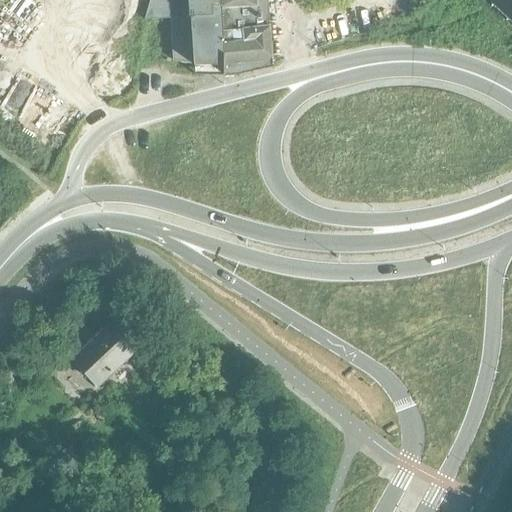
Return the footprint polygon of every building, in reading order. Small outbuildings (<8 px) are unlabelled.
[(149,0),(143,19),(171,18),(210,16),(209,6),(205,6),(204,0),(149,0)] [(271,58),(268,0),(204,0),(205,6),(209,6),(210,16),(171,18),(173,60),(194,62),(194,64),(224,65),(258,62),(271,58)] [(140,345),(139,344),(116,320),(93,341),(75,321),(57,339),(75,358),(73,360),(97,385),(136,349),(140,345)] [(157,356),(143,341),(139,344),(140,345),(136,349),(149,363),(157,356)] [(56,369),(40,353),(31,362),(46,378),(56,369)]
